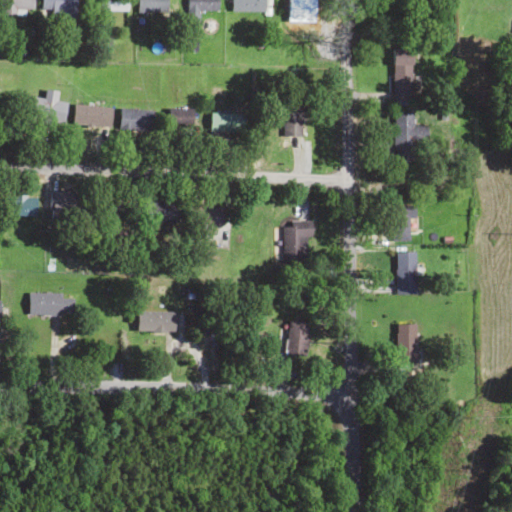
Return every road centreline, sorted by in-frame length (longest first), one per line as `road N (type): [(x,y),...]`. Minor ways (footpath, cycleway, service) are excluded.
road 1 (residential): [(360,511),(348,394),(343,0)]
road 2 (residential): [(348,394),(0,390)]
road 3 (residential): [(345,180),(0,164)]
